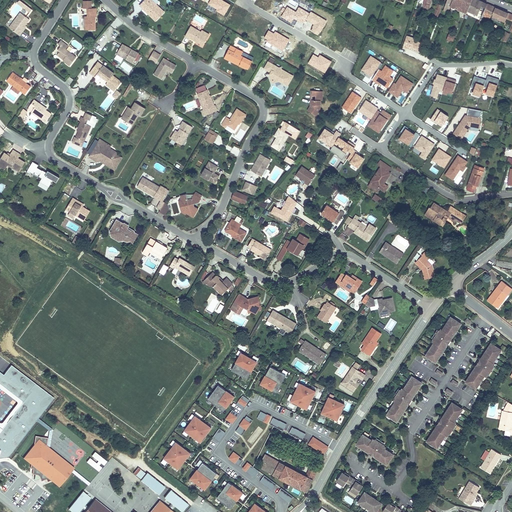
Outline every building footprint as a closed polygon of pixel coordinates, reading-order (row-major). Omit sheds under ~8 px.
[(84,8),(87,8),(88,14),(84,15),(85,29),(96,29),(96,14),(98,14),(98,7),(92,7),(91,0),(84,0),(84,8)] [(163,6),(156,0),(136,0),(136,1),(154,16),(163,6)] [(303,15),(309,5),(300,0),(298,0),(296,4),(289,0),(286,0),(282,8),(291,14),(294,9),(303,15)] [(436,13),(440,2),(436,0),(434,0),(431,11),(436,13)] [(466,8),(469,0),(450,0),(449,2),(465,10),(466,8)] [(481,12),(485,2),(481,0),(469,0),(466,8),(480,14),(481,12)] [(32,9),(20,1),(18,4),(30,12),(32,9)] [(488,16),(493,5),(485,2),(481,12),(488,16)] [(495,23),(500,8),(493,5),(488,16),(488,20),(495,23)] [(511,12),(506,10),(503,15),(509,17),(511,19),(509,27),(511,28),(511,12)] [(30,18),(20,11),(9,27),(20,34),(22,31),(19,29),(23,23),(26,24),(30,18)] [(200,24),(189,18),(183,30),(188,33),(189,32),(202,39),(209,26),(202,22),(200,24)] [(269,22),(265,29),(268,30),(267,33),(283,42),(290,32),(278,25),(278,27),(275,25),(274,25),(269,22)] [(505,40),(509,29),(504,26),(499,38),(505,40)] [(415,38),(406,35),(402,46),(422,53),(424,43),(415,40),(415,38)] [(65,48),(67,45),(60,40),(57,44),(60,46),(58,51),(59,52),(57,55),(58,56),(63,59),(62,62),(69,66),(76,56),(65,48)] [(240,50),(241,46),(230,40),(226,47),(231,59),(237,62),(247,65),(248,64),(252,57),(252,56),(251,56),(244,52),(242,56),(238,53),(240,50)] [(132,49),(121,43),(120,46),(130,52),(132,49)] [(158,47),(152,44),(147,54),(153,57),(158,47)] [(120,46),(115,54),(132,64),(138,53),(132,49),(130,52),(120,46)] [(231,59),(226,47),(223,54),(231,59)] [(160,50),(152,67),(161,72),(165,64),(169,66),(174,57),(160,50)] [(381,61),(370,55),(360,69),(373,76),(370,81),(386,90),(397,73),(385,65),(381,70),(379,68),(381,61)] [(114,72),(97,60),(89,72),(91,74),(96,74),(101,77),(102,76),(108,81),(105,84),(114,91),(121,81),(113,74),(114,72)] [(294,76),(268,62),(264,70),(264,71),(270,74),(270,75),(269,78),(279,83),(280,82),(288,87),(294,76)] [(23,78),(13,72),(7,80),(14,85),(21,90),(25,93),(30,86),(22,80),(23,78)] [(448,77),(436,73),(429,95),(440,99),(444,91),(452,94),(456,83),(447,80),(448,77)] [(414,83),(400,74),(396,83),(394,82),(388,91),(398,97),(402,90),(407,93),(414,83)] [(129,83),(122,95),(126,97),(132,85),(129,83)] [(12,89),(19,94),(21,90),(14,85),(12,89)] [(116,99),(121,93),(116,89),(111,96),(116,99)] [(208,97),(205,90),(196,93),(202,110),(200,111),(202,116),(216,111),(213,106),(210,97),(208,97)] [(309,106),(308,106),(306,111),(316,117),(320,111),(320,101),(320,91),(313,90),(313,94),(314,94),(315,95),(315,96),(316,97),(316,99),(315,100),(315,101),(314,101),(313,101),(313,105),(312,106),(309,106)] [(362,97),(352,91),(341,107),(351,114),(362,97)] [(392,116),(366,99),(358,110),(372,118),(368,125),(380,133),(392,116)] [(46,107),(34,100),(29,107),(34,110),(32,113),(47,122),(52,113),(45,108),(46,107)] [(130,107),(127,105),(120,118),(125,120),(128,115),(135,119),(139,113),(142,115),(146,108),(134,102),(130,107)] [(23,119),(28,111),(23,108),(18,116),(23,119)] [(226,116),(221,125),(227,128),(229,126),(236,130),(241,121),(243,122),(248,115),(237,108),(231,119),(226,116)] [(449,115),(437,108),(431,119),(442,127),(449,115)] [(467,114),(465,114),(452,133),(462,140),(470,126),(480,129),(482,117),(481,117),(481,110),(469,108),(467,114)] [(79,129),(75,136),(74,136),(71,141),(79,145),(82,140),(83,140),(90,126),(93,128),(96,123),(94,123),(96,118),(86,113),(84,118),(79,116),(77,121),(78,122),(76,127),(79,129)] [(132,125),(135,119),(128,115),(125,120),(132,125)] [(301,129),(282,119),(281,122),(278,127),(280,128),(296,137),(301,129)] [(174,131),(170,137),(182,144),(193,126),(183,120),(180,126),(181,127),(179,131),(178,134),(174,131)] [(420,134),(405,125),(397,136),(412,147),(420,134)] [(334,132),(325,127),(316,140),(359,167),(365,156),(355,150),(356,146),(339,136),(341,133),(336,129),(334,132)] [(213,143),(219,133),(211,128),(209,132),(208,134),(205,138),(213,143)] [(296,137),(280,128),(278,130),(288,136),(295,140),(296,137)] [(279,152),(288,136),(278,130),(277,130),(276,130),(272,137),(273,137),(275,139),(275,140),(271,148),(279,153),(279,152)] [(308,131),(305,136),(311,139),(313,134),(308,131)] [(436,144),(421,135),(412,150),(426,159),(436,144)] [(100,137),(92,150),(100,154),(101,152),(107,156),(106,158),(108,159),(108,160),(109,162),(109,163),(109,164),(115,168),(123,155),(118,152),(116,153),(114,153),(110,152),(108,150),(107,148),(105,144),(107,141),(100,137)] [(116,149),(111,146),(109,145),(110,143),(107,141),(105,144),(107,148),(108,150),(110,152),(114,153),(116,153),(118,152),(116,149)] [(237,156),(240,149),(235,146),(232,154),(237,156)] [(10,152),(5,149),(0,157),(0,162),(6,166),(7,164),(18,170),(24,158),(18,155),(20,151),(13,147),(10,152)] [(452,156),(439,147),(431,159),(444,168),(452,156)] [(107,156),(101,152),(100,154),(92,150),(89,155),(98,161),(100,161),(102,160),(109,164),(109,163),(109,162),(108,160),(108,159),(106,158),(107,156)] [(260,154),(251,171),(262,177),(272,160),(260,154)] [(467,161),(458,154),(444,174),(453,180),(460,170),(463,171),(467,166),(465,166),(467,161)] [(32,158),(26,167),(32,170),(37,161),(32,158)] [(379,168),(367,188),(376,194),(378,191),(385,194),(389,187),(385,184),(391,175),(389,173),(391,168),(379,161),(376,166),(379,168)] [(157,162),(154,166),(162,173),(166,168),(157,162)] [(216,166),(209,162),(201,175),(214,183),(214,182),(219,174),(213,171),(216,166)] [(485,168),(475,164),(465,189),(476,193),(485,168)] [(40,166),(37,173),(41,175),(40,177),(49,182),(51,176),(55,178),(58,172),(50,168),(48,170),(44,168),(40,166)] [(315,175),(302,167),(296,175),(300,178),(302,177),(303,180),(306,182),(305,183),(309,185),(315,175)] [(167,190),(144,177),(138,187),(161,200),(167,190)] [(255,185),(247,182),(243,190),(252,194),(255,185)] [(157,207),(161,209),(165,202),(171,192),(167,190),(161,200),(157,207)] [(235,191),(231,198),(242,203),(245,196),(235,191)] [(183,209),(181,212),(185,214),(187,213),(194,216),(198,209),(192,205),(192,203),(198,202),(201,197),(194,192),(186,192),(180,194),(179,195),(180,198),(179,201),(181,202),(183,209)] [(72,193),(66,205),(84,215),(90,205),(84,202),(77,199),(78,196),(72,193)] [(377,202),(379,197),(372,193),(370,198),(377,202)] [(448,203),(436,194),(432,200),(430,199),(425,207),(441,217),(447,208),(451,211),(455,213),(456,213),(464,218),(469,210),(457,201),(455,204),(452,203),(449,203),(448,203)] [(166,215),(170,209),(168,203),(165,202),(161,209),(160,211),(166,215)] [(338,224),(344,213),(341,211),(340,212),(327,205),(326,205),(321,214),(321,215),(338,224)] [(395,218),(399,211),(393,206),(388,214),(395,218)] [(445,219),(451,211),(447,208),(441,217),(445,219)] [(400,220),(404,214),(399,211),(395,218),(400,220)] [(240,217),(232,212),(225,224),(233,229),(232,231),(240,236),(241,235),(247,226),(240,222),(239,221),(238,221),(240,217)] [(359,216),(353,213),(346,225),(353,229),(353,230),(352,233),(358,236),(367,242),(376,228),(367,222),(365,225),(357,220),(359,216)] [(124,218),(117,215),(111,225),(117,229),(118,233),(120,232),(122,237),(124,237),(126,238),(128,236),(132,238),(137,230),(132,227),(133,225),(128,223),(128,224),(122,221),(124,218)] [(118,233),(117,229),(111,225),(111,226),(112,233),(120,238),(122,237),(120,232),(118,233)] [(272,242),(253,231),(248,240),(259,246),(267,250),(272,242)] [(290,242),(284,239),(279,249),(285,252),(286,250),(287,251),(288,251),(298,249),(300,245),(304,246),(308,239),(298,234),(295,240),(292,238),(290,242)] [(167,242),(155,235),(149,246),(158,251),(161,253),(167,242)] [(298,257),(304,246),(300,245),(298,249),(288,251),(298,257)] [(398,261),(403,254),(389,245),(387,248),(386,247),(382,245),(377,252),(377,253),(379,254),(386,258),(388,255),(398,261)] [(158,251),(149,246),(146,251),(156,256),(158,251)] [(422,249),(410,259),(418,267),(419,271),(430,268),(428,261),(425,258),(427,255),(422,249)] [(175,251),(170,260),(176,263),(176,262),(190,270),(196,259),(181,251),(179,253),(175,251)] [(398,261),(388,255),(386,258),(396,264),(398,261)] [(164,263),(159,272),(164,275),(169,266),(164,263)] [(347,267),(342,265),(336,276),(340,278),(343,273),(348,277),(347,278),(352,281),(353,279),(358,282),(363,272),(359,270),(357,272),(352,269),(348,266),(347,267)] [(216,268),(213,266),(210,269),(204,266),(199,273),(203,275),(201,278),(205,282),(207,281),(209,282),(211,283),(215,284),(216,285),(225,284),(229,281),(231,284),(236,279),(229,271),(226,274),(223,277),(220,274),(220,271),(221,268),(216,268)] [(358,282),(353,279),(352,281),(347,278),(348,277),(343,273),(340,278),(355,287),(358,282)] [(239,275),(234,284),(237,286),(242,277),(239,275)] [(369,283),(373,286),(378,279),(373,276),(369,283)] [(508,293),(511,287),(501,279),(497,284),(499,285),(488,299),(496,305),(507,292),(508,293)] [(223,292),(231,284),(229,281),(225,284),(216,285),(222,292),(223,292)] [(488,299),(499,285),(497,284),(486,297),(488,299)] [(386,304),(395,302),(392,288),(384,290),(383,289),(378,290),(380,299),(378,299),(380,306),(386,304)] [(244,290),(243,289),(237,298),(234,297),(231,303),(234,306),(237,305),(240,300),(244,302),(246,303),(246,304),(247,304),(248,307),(253,306),(255,307),(256,307),(258,304),(263,303),(260,290),(248,292),(244,290)] [(497,306),(508,293),(507,292),(496,305),(497,306)] [(318,310),(329,317),(339,299),(329,293),(327,296),(325,295),(320,303),(322,304),(318,310)] [(222,308),(226,302),(221,299),(218,306),(222,308)] [(244,302),(240,300),(237,305),(234,306),(240,309),(244,302)] [(268,312),(291,325),(291,326),(297,315),(274,302),(268,312)] [(367,337),(364,343),(372,347),(375,342),(372,341),(377,333),(378,333),(382,326),(373,320),(364,336),(367,337)] [(453,343),(464,327),(454,320),(446,332),(445,332),(443,334),(438,343),(436,345),(437,346),(429,358),(439,365),(450,348),(444,344),(447,339),(453,343)] [(328,346),(304,331),(302,335),(305,337),(302,341),(308,344),(306,346),(310,349),(311,347),(318,350),(317,352),(322,356),(328,346)] [(438,343),(443,334),(440,332),(435,341),(438,343)] [(450,348),(453,343),(447,339),(444,344),(450,348)] [(480,368),(469,385),(479,391),(487,379),(489,380),(490,377),(496,369),(497,366),(496,365),(504,353),(494,346),(483,363),(489,367),(486,372),(480,368)] [(259,362),(243,353),(233,371),(249,380),(253,373),(254,372),(255,370),(259,362)] [(347,370),(344,375),(358,383),(361,377),(360,376),(356,374),(359,369),(363,371),(365,372),(366,371),(368,367),(354,359),(353,362),(356,364),(351,372),(347,370)] [(351,372),(356,364),(353,362),(347,370),(351,372)] [(0,454),(4,454),(6,454),(8,453),(6,451),(9,447),(12,448),(53,393),(9,363),(3,371),(0,369),(0,380),(23,398),(0,428),(0,454)] [(483,363),(480,368),(486,372),(489,367),(483,363)] [(288,376),(271,367),(267,374),(266,376),(266,377),(262,384),(278,393),(288,376)] [(496,369),(490,377),(493,379),(498,370),(496,369)] [(414,402),(425,386),(415,379),(407,392),(406,391),(404,393),(399,402),(397,404),(398,405),(390,418),(400,424),(411,407),(405,403),(408,398),(414,402)] [(319,392),(301,383),(292,402),(310,410),(313,402),(314,401),(319,392)] [(235,396),(220,385),(209,401),(215,406),(216,407),(223,412),(235,396)] [(399,402),(404,393),(402,392),(396,400),(399,402)] [(243,395),(236,404),(242,409),(249,399),(245,396),(243,395)] [(348,404),(330,397),(327,404),(326,405),(326,406),(323,414),(341,422),(348,404)] [(411,407),(414,402),(408,398),(405,403),(411,407)] [(510,410),(511,406),(511,402),(506,400),(502,408),(510,410)] [(441,427),(430,444),(440,451),(448,438),(450,439),(451,436),(457,428),(459,426),(457,425),(465,412),(456,406),(445,422),(451,426),(447,431),(441,427)] [(511,424),(511,419),(511,409),(510,410),(502,408),(501,408),(499,422),(502,423),(501,428),(510,429),(510,433),(511,433),(511,424)] [(232,409),(225,419),(226,420),(232,424),(239,414),(232,409)] [(272,416),(261,411),(257,418),(268,424),(272,416)] [(204,422),(197,417),(186,433),(201,444),(212,428),(205,423),(204,422)] [(247,417),(236,431),(242,435),(252,421),(247,417)] [(287,425),(274,419),(271,426),(274,427),(284,432),(287,425)] [(445,422),(441,427),(447,431),(451,426),(445,422)] [(219,427),(212,437),(219,442),(226,432),(219,427)] [(306,435),(293,428),(289,435),(302,442),(306,435)] [(457,428),(451,436),(454,438),(460,430),(457,428)] [(34,444),(23,457),(31,463),(52,480),(52,481),(59,486),(71,472),(75,467),(47,445),(48,437),(35,436),(34,444)] [(331,448),(315,437),(309,445),(326,456),(331,448)] [(378,445),(365,437),(359,447),(367,452),(366,454),(369,455),(377,461),(380,462),(381,461),(390,467),(396,457),(383,449),(379,455),(374,451),(378,445)] [(192,454),(178,444),(166,459),(181,470),(185,464),(186,463),(187,462),(192,454)] [(379,455),(383,449),(378,445),(374,451),(379,455)] [(491,471),(501,454),(491,448),(481,465),(491,471)] [(91,455),(103,465),(107,461),(94,451),(91,455)] [(241,458),(234,453),(229,459),(237,465),(241,458)] [(377,461),(369,455),(367,458),(375,463),(377,461)] [(304,474),(267,456),(260,469),(304,490),(316,467),(309,464),(304,474)] [(86,462),(99,471),(102,466),(89,457),(86,462)] [(31,463),(30,467),(33,468),(33,474),(35,474),(34,481),(40,478),(41,481),(46,479),(47,481),(52,480),(31,463)] [(218,474),(204,463),(199,470),(198,471),(197,472),(192,479),(207,490),(218,474)] [(248,463),(244,470),(257,479),(261,472),(253,467),(248,463)] [(145,472),(138,467),(136,469),(133,473),(139,479),(145,472)] [(137,484),(140,480),(128,471),(125,474),(137,484)] [(164,485),(146,471),(145,472),(139,479),(158,493),(164,485)] [(348,477),(345,475),(340,484),(347,488),(349,485),(355,489),(353,493),(360,497),(366,489),(363,487),(361,485),(362,485),(351,477),(350,478),(348,477)] [(265,476),(261,481),(274,490),(277,485),(265,476)] [(473,495),(476,491),(479,485),(471,480),(462,494),(467,496),(463,502),(470,506),(475,497),(473,495)] [(244,493),(229,483),(218,498),(232,509),(237,502),(238,501),(238,500),(244,493)] [(187,502),(169,488),(163,496),(181,510),(187,502)] [(278,495),(290,504),(294,498),(282,489),(278,495)] [(68,507),(74,511),(76,511),(90,496),(82,490),(68,507)] [(372,511),(381,511),(385,506),(368,495),(362,505),(372,511)] [(177,511),(161,499),(150,511),(117,511),(116,511),(114,511),(112,511),(94,497),(81,511),(177,511)] [(267,511),(257,503),(251,510),(250,511),(249,511),(267,511)]
